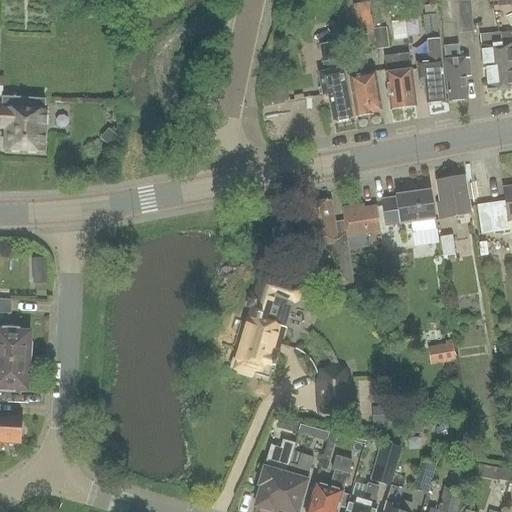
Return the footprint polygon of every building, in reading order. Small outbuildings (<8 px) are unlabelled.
[(471,1),(459,2),(463,34),(475,32),(471,1)] [(424,16),(426,36),(439,35),(437,15),(424,16)] [(374,30),(378,50),(390,48),(387,28),(374,30)] [(499,57),(501,90),(511,89),(511,34),(511,33),(499,34),(499,35),(501,35),(502,38),(503,57),(499,57)] [(488,92),(501,90),(499,57),(503,57),(502,38),(501,35),(499,35),(499,34),(479,36),(483,70),(485,70),(488,92)] [(445,101),(439,39),(426,40),(427,52),(428,52),(429,63),(418,64),(419,81),(425,80),(427,102),(430,102),(433,105),(440,105),(441,101),(445,101)] [(353,116),(343,64),(345,63),(340,42),(314,47),(318,64),(324,63),(326,73),(319,74),(324,96),(328,95),(333,120),(339,124),(348,122),(353,116)] [(465,78),(470,77),(468,58),(459,59),(458,46),(443,48),(449,102),(467,100),(465,78)] [(413,107),(416,107),(411,55),(401,56),(386,57),(390,110),(402,109),(405,111),(412,110),(413,107)] [(372,114),(382,112),(380,95),(379,95),(378,87),(376,73),(362,76),(359,63),(348,65),(357,117),(359,117),(363,119),(367,119),(369,115),(372,114)] [(45,100),(3,98),(2,109),(1,109),(0,124),(0,127),(6,127),(5,149),(10,149),(11,152),(19,153),(21,150),(27,150),(28,153),(36,154),(37,151),(43,151),(44,128),(48,125),(48,117),(45,115),(45,111),(44,111),(45,100)] [(440,220),(471,215),(465,176),(436,181),(440,203),(437,203),(440,220)] [(506,202),(490,204),(478,206),(482,234),(511,229),(511,187),(504,188),(506,202)] [(413,233),(437,229),(431,190),(430,190),(430,191),(397,196),(397,195),(396,195),(396,197),(383,200),(383,199),(381,199),(386,227),(401,225),(402,225),(402,224),(411,222),(413,233)] [(348,238),(382,232),(377,205),(364,207),(363,206),(343,209),(345,221),(344,221),(344,222),(334,224),(333,218),(334,218),(331,201),(305,206),(306,216),(307,216),(313,247),(332,243),(340,285),(354,282),(348,245),(349,241),(348,238)] [(441,238),(444,257),(448,257),(449,261),(457,260),(453,236),(441,238)] [(299,290),(281,285),(282,283),(261,277),(255,295),(253,294),(250,306),(253,307),(248,325),(250,326),(244,344),(241,345),(238,355),(240,359),(237,368),(269,378),(272,371),(275,371),(281,352),(280,352),(299,290)] [(0,300),(0,313),(12,315),(13,301),(0,300)] [(0,361),(29,363),(30,341),(28,341),(28,332),(18,332),(18,328),(2,327),(2,331),(0,330),(0,361)] [(427,348),(430,366),(455,362),(452,344),(427,348)] [(28,381),(29,363),(0,361),(0,391),(15,393),(16,388),(26,389),(26,381),(28,381)] [(317,379),(319,415),(353,413),(352,380),(346,368),(333,364),(322,368),(317,379)] [(21,444),(23,416),(22,416),(22,417),(0,415),(0,450),(1,451),(1,450),(0,450),(1,442),(20,443),(20,444),(21,444)] [(332,432),(323,461),(329,463),(337,434),(332,432)] [(276,511),(278,508),(288,470),(293,452),(294,452),(296,443),(284,440),(281,448),(272,445),(262,481),(265,482),(263,490),(262,489),(257,506),(276,511)] [(402,448),(382,442),(371,480),(391,486),(402,448)] [(298,511),(314,458),(294,452),(293,452),(288,470),(278,508),(281,509),(282,511),(298,511)] [(438,465),(422,461),(414,490),(429,495),(438,465)] [(348,470),(339,467),(337,467),(331,488),(316,483),(307,511),(337,511),(349,470),(348,470)] [(374,504),(379,487),(369,484),(364,498),(352,495),(346,511),(374,511),(377,505),(374,504)] [(402,490),(392,487),(384,511),(413,511),(414,504),(400,499),(402,490)] [(461,497),(462,493),(446,488),(439,511),(438,511),(431,510),(430,511),(464,511),(468,499),(461,497)]
